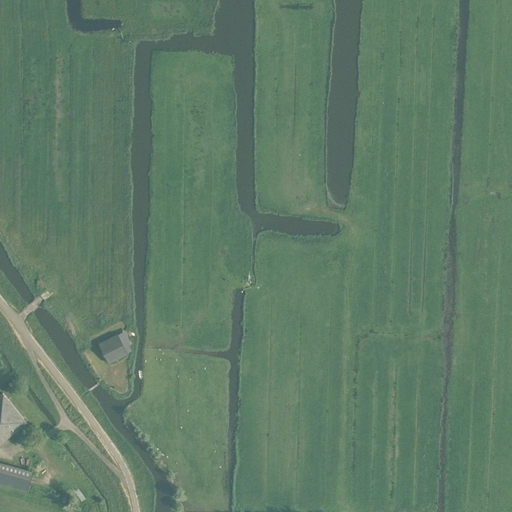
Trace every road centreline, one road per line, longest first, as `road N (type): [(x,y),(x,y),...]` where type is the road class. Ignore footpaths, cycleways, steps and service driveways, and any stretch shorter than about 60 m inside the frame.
road 1 (track): [(340,511),(352,228),(310,192)]
road 2 (unclassified): [(136,511),(120,462),(0,301)]
road 3 (track): [(348,307),(339,276),(316,263),(294,267),(273,289),(248,290),(220,276)]
